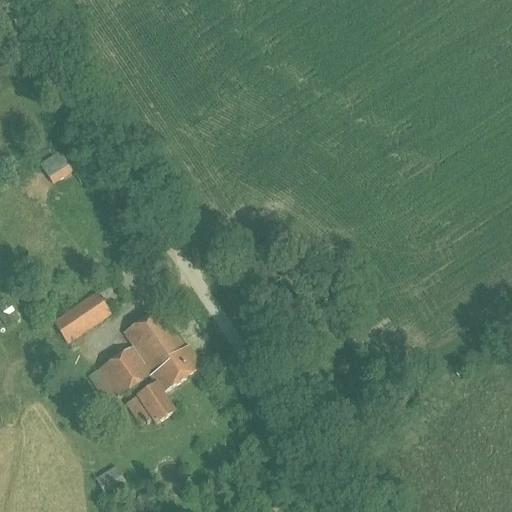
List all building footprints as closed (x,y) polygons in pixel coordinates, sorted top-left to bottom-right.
[(53,185),(72,172),(60,153),(40,166),(53,185)] [(264,291),(300,267),(289,250),(278,234),(243,257),(264,291)] [(67,346),(111,316),(96,294),(53,323),(67,346)] [(151,377),(153,382),(162,395),(202,369),(188,348),(187,348),(178,334),(176,335),(161,311),(123,335),(132,348),(88,378),(106,407),(151,377)] [(174,414),(162,395),(153,382),(138,392),(140,396),(127,404),(133,413),(142,427),(152,420),(156,426),(174,414)] [(107,500),(128,487),(116,468),(95,480),(107,500)]
